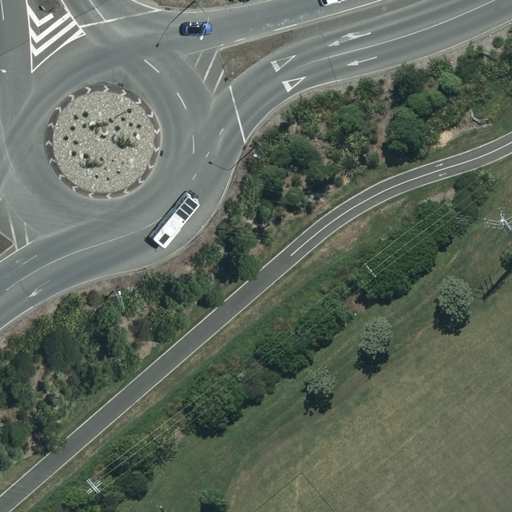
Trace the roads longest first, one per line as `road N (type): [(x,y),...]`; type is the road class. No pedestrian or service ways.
road 1 (secondary): [(488,0),(270,78),(203,150)]
road 2 (secondary): [(133,49),(328,0)]
road 3 (secondary): [(203,150),(194,185),(167,219),(137,236),(92,241)]
road 4 (secondary): [(92,241),(35,214),(12,181),(6,138)]
road 5 (secondary): [(133,49),(168,67),(194,99),(203,150)]
road 6 (secondary): [(12,107),(25,83),(60,54),(116,44)]
